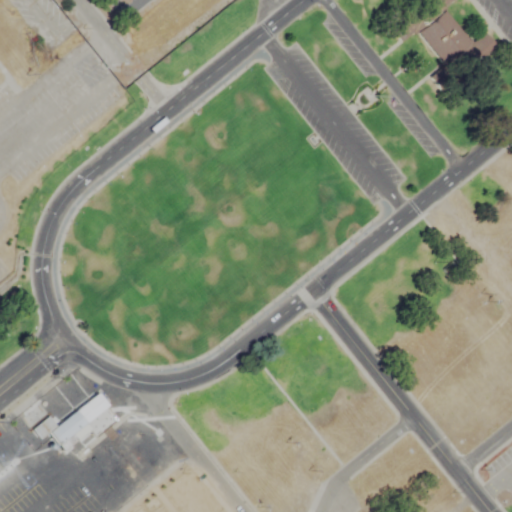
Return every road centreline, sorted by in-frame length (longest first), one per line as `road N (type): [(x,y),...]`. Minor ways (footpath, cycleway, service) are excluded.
road 1 (residential): [(41,356),(70,353),(137,383),(207,372),(511,127)]
road 2 (residential): [(41,356),(52,330),(39,262),(54,210),(82,177),(301,0)]
road 3 (residential): [(487,511),(310,292)]
road 4 (residential): [(239,511),(137,383)]
road 5 (residential): [(411,418),(335,478),(319,511)]
